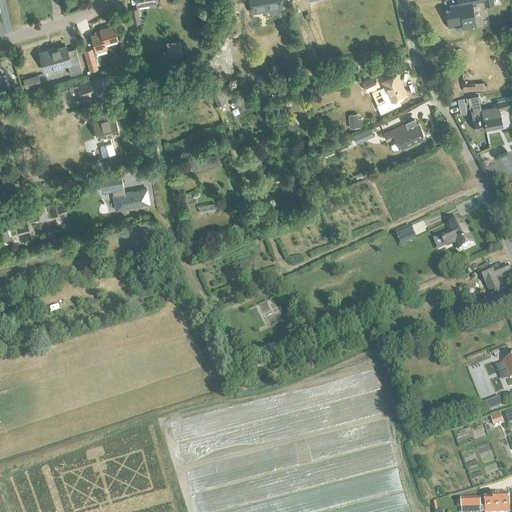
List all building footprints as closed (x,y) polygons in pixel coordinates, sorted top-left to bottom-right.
[(249,0),(252,12),(281,7),(279,0),(249,0)] [(449,9),(444,10),(447,26),(461,23),(462,28),(476,26),(471,2),(483,0),(485,5),(494,4),(492,0),(456,0),(457,4),(448,5),(449,9)] [(129,9),(132,24),(139,22),(136,7),(129,9)] [(99,30),(100,33),(91,36),(95,52),(106,49),(104,43),(117,39),(113,26),(99,30)] [(166,49),(162,50),(164,59),(168,58),(183,55),(180,39),(165,42),(166,49)] [(42,62),(44,71),(67,64),(70,75),(82,72),(81,68),(75,48),(67,51),(65,46),(40,53),(42,62)] [(83,50),(89,71),(97,68),(91,48),(83,50)] [(23,79),(25,88),(40,84),(38,74),(23,79)] [(382,82),(390,100),(404,94),(396,75),(382,82)] [(362,81),(366,90),(377,85),(374,76),(362,81)] [(70,88),(74,100),(81,98),(93,94),(89,82),(77,86),(70,88)] [(207,88),(210,94),(211,93),(217,106),(225,102),(217,84),(207,88)] [(478,95),(467,98),(469,105),(472,105),(479,103),(478,95)] [(498,105),(481,109),(485,127),(495,125),(494,123),(502,121),(499,108),(507,106),(509,113),(511,112),(511,97),(497,101),(498,105)] [(473,111),(471,111),(473,119),(472,119),(475,130),(485,127),(481,109),(479,103),(472,105),(473,111)] [(93,122),(97,139),(118,133),(112,112),(98,116),(99,120),(93,122)] [(357,114),(347,115),(348,119),(348,128),(361,127),(360,118),(357,118),(357,114)] [(391,130),(384,134),(387,141),(395,137),(399,148),(424,136),(418,124),(416,125),(414,119),(406,123),(391,130)] [(351,137),(346,139),(349,146),(354,144),(356,143),(373,135),(370,128),(353,136),(351,137)] [(364,170),(354,175),(356,178),(360,177),(360,178),(366,175),(364,170)] [(105,175),(100,184),(101,192),(112,190),(116,209),(149,203),(146,189),(124,193),(121,172),(105,175)] [(441,236),(446,246),(455,242),(459,250),(472,244),(461,218),(447,224),(451,231),(441,236)] [(409,225),(395,232),(399,241),(413,235),(409,225)] [(478,268),(490,294),(504,288),(499,278),(510,273),(507,265),(492,271),(488,264),(478,268)] [(295,336),(284,341),(286,346),(297,340),(295,336)] [(511,357),(502,362),(509,378),(511,377),(511,357)] [(485,403),(488,412),(503,406),(499,397),(485,403)] [(499,414),(490,418),(493,426),(502,422),(499,414)] [(460,498),(460,507),(484,506),(484,511),(509,511),(508,493),(492,494),(492,497),(484,497),(484,500),(480,500),(480,497),(460,498)]
